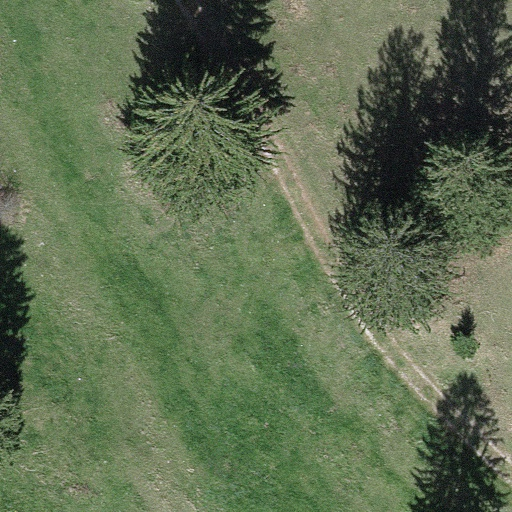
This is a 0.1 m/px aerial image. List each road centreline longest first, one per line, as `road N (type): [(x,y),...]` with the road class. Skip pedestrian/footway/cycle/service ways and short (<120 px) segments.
road 1 (track): [(511,494),(405,406),(167,0)]
road 2 (trunk): [(362,511),(246,0)]
